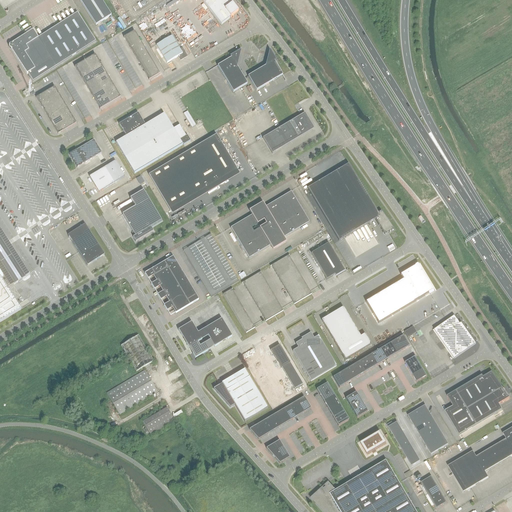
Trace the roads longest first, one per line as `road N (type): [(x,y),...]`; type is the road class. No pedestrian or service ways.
road 1 (trunk): [(325,0),(511,291)]
road 2 (unclassified): [(418,241),(189,378)]
road 3 (unclassified): [(123,266),(344,134)]
road 4 (unclassified): [(492,347),(274,479)]
road 5 (unclassified): [(264,22),(49,152)]
road 6 (trunk): [(468,202),(340,0)]
road 7 (trunk): [(468,202),(416,94),(405,0)]
road 8 (unclassified): [(183,511),(140,466),(107,447),(63,430),(0,425)]
road 9 (unclassified): [(0,339),(123,266)]
road 10 (tertiary): [(344,134),(264,22)]
road 11 (unclassified): [(123,266),(49,152)]
road 12 (unclassified): [(274,479),(189,378)]
road 13 (tertiary): [(344,134),(418,241)]
road 14 (unclassified): [(189,378),(123,266)]
road 15 (tertiary): [(418,241),(492,347)]
